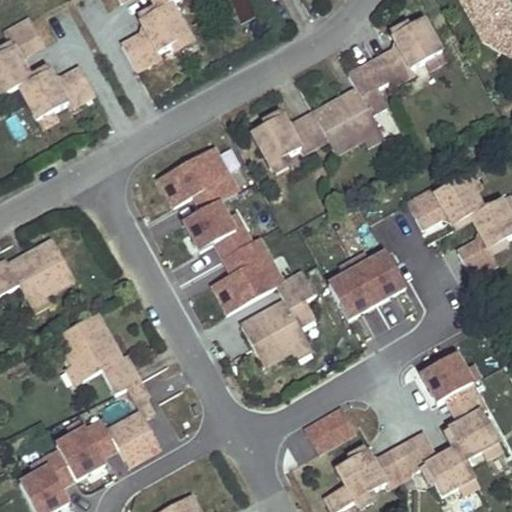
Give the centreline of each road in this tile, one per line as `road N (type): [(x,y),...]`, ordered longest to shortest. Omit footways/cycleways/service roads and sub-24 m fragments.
road 1 (residential): [(365,0),(320,44),(91,171)]
road 2 (residential): [(242,438),(91,171)]
road 3 (residential): [(242,438),(447,333)]
